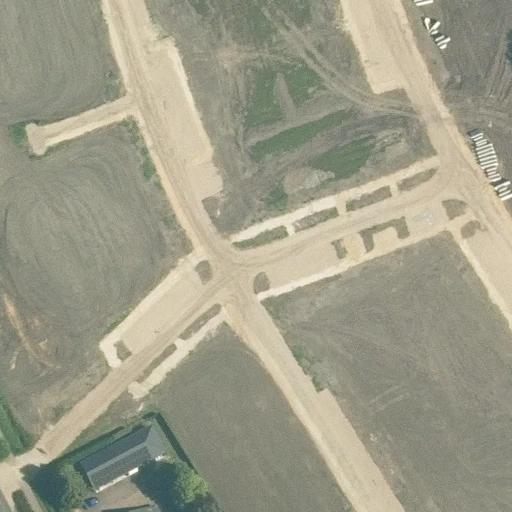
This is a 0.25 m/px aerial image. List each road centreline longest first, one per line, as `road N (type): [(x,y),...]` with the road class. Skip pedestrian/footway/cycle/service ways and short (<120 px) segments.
road 1 (residential): [(226,275),(0,491)]
road 2 (residential): [(226,275),(156,116),(121,0)]
road 3 (residential): [(370,511),(226,275)]
road 4 (residential): [(465,185),(226,275)]
road 5 (residential): [(465,185),(427,114),(384,0)]
